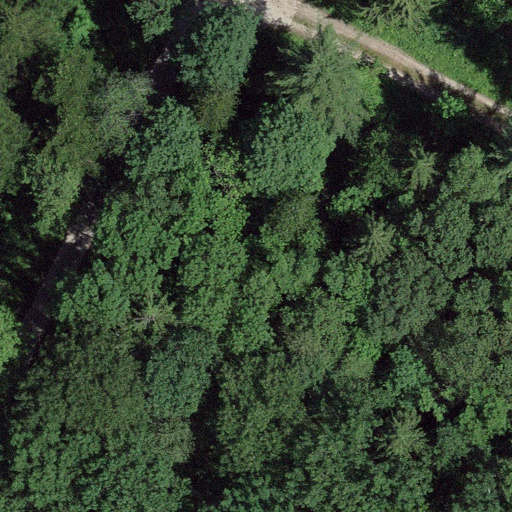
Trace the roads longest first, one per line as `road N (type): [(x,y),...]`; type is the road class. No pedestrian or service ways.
road 1 (track): [(208,0),(0,407)]
road 2 (track): [(511,120),(279,0)]
